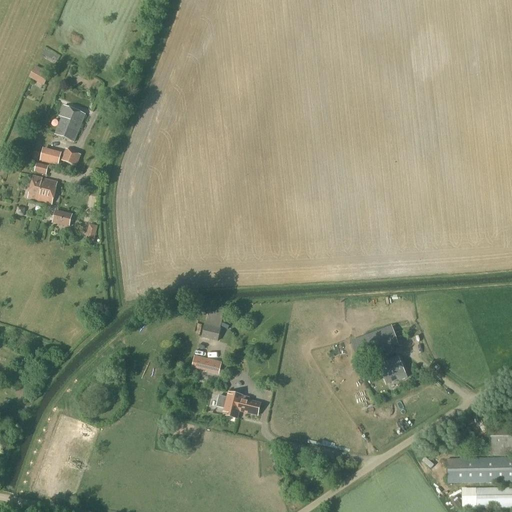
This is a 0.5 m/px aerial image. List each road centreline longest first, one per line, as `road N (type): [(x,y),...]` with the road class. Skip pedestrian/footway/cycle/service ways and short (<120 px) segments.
road 1 (unclassified): [(303,511),(511,378)]
road 2 (unclassified): [(103,172),(164,0)]
